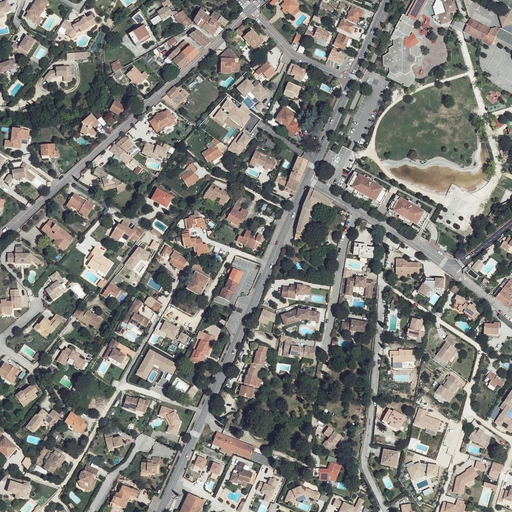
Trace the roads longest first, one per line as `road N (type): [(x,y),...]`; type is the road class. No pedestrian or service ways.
road 1 (residential): [(0,241),(255,7)]
road 2 (residential): [(383,511),(363,470),(381,282)]
road 3 (residential): [(471,414),(477,346),(381,282)]
road 4 (primary): [(269,264),(205,411)]
road 5 (residential): [(327,351),(344,243),(359,210)]
road 6 (residential): [(59,493),(124,383)]
road 7 (residential): [(351,81),(292,53),(255,7)]
